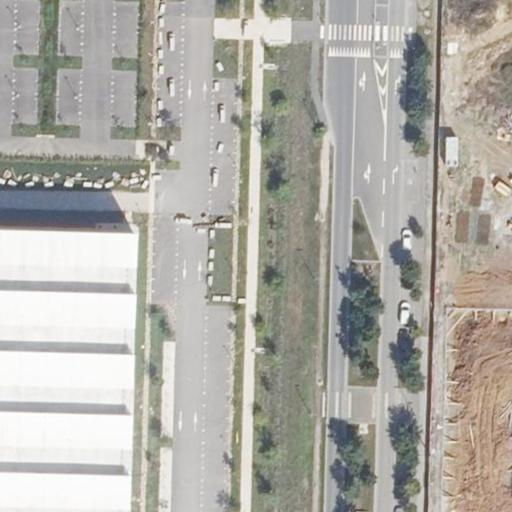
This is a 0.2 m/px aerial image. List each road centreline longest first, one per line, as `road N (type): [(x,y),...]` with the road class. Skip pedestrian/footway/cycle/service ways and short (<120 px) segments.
road 1 (secondary): [(385,511),(400,0)]
road 2 (secondary): [(342,0),(334,511)]
